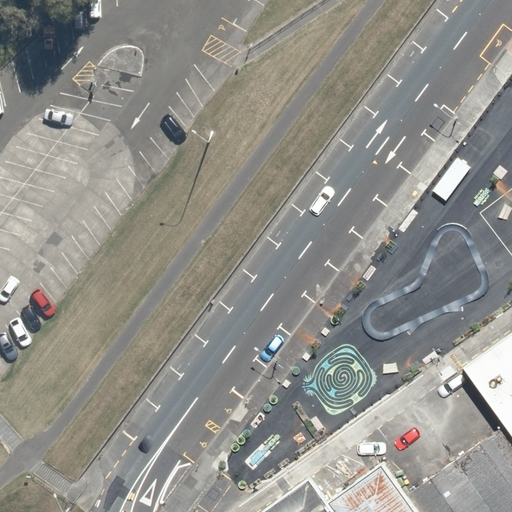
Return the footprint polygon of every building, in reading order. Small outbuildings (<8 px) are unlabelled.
[(511,255),(511,143),(379,243),(433,314),(511,255)] [(281,379),(289,390),(250,418),(257,428),(219,455),(248,496),(422,372),(394,332),(376,345),(376,343),(377,341),(378,339),(378,337),(379,335),(379,333),(380,331),(380,329),(380,327),(380,325),(380,322),(380,320),(380,318),(380,316),(379,314),(379,312),(378,310),(378,308),(377,306),(376,304),(375,302),(374,300),(373,298),(372,296),(371,295),(370,293),(369,291),(367,290),(366,288),(364,287),(363,285),(361,284),(359,283),(358,281),(356,280),(300,354),(305,362),(281,379)] [(501,426),(511,440),(511,330),(459,367),(501,426)] [(405,495),(416,511),(511,511),(511,440),(501,426),(405,495)] [(325,503),(331,511),(416,511),(405,495),(382,463),(325,503)] [(331,511),(325,503),(308,478),(260,511),(331,511)]
